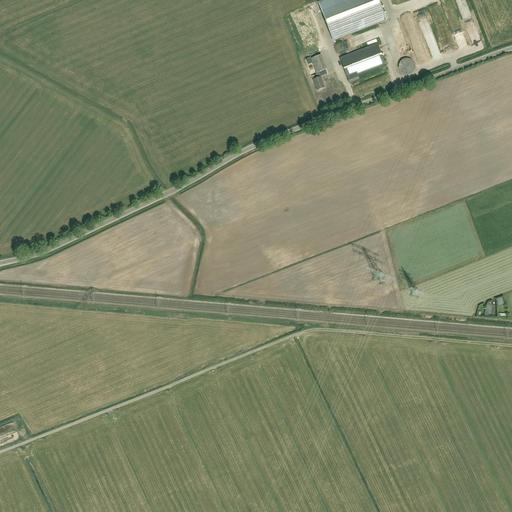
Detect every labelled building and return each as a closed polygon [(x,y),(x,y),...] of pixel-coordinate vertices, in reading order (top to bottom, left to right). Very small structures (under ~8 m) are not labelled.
[(378,0),(322,0),(318,2),(333,41),(387,21),(378,0)] [(401,59),(411,56),(400,27),(390,30),(401,59)] [(385,64),(377,44),(340,59),(349,83),(359,79),(357,75),(385,64)] [(324,87),(318,72),(326,69),(320,55),(311,59),(316,73),(318,78),(313,80),(317,90),(324,87)] [(408,58),(407,58),(406,58),(405,59),(404,59),(403,59),(402,60),(401,61),(400,62),(400,63),(399,63),(399,64),(399,65),(399,66),(399,67),(399,68),(399,69),(399,70),(400,70),(400,71),(401,72),(402,73),(403,74),(404,74),(405,74),(406,75),(407,75),(408,75),(409,74),(410,74),(411,74),(411,73),(412,73),(412,72),(413,72),(414,71),(414,70),(415,69),(415,68),(415,67),(415,66),(415,65),(415,64),(414,63),(414,62),(413,61),(412,60),(411,59),(410,59),(409,59),(408,58)] [(389,75),(363,82),(365,90),(392,83),(389,75)] [(354,89),(356,95),(363,92),(361,86),(354,89)] [(494,313),(492,304),(486,305),(487,313),(484,313),(485,317),(488,317),(488,314),(494,313)]
